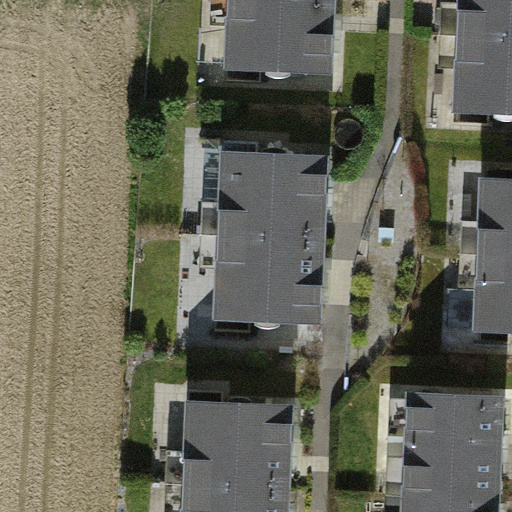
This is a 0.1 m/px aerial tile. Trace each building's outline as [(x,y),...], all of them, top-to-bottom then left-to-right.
[(339,0),(228,0),(226,68),(336,73),(339,0)] [(511,0),(458,0),(454,111),(511,113),(511,0)] [(331,155),(222,150),(215,320),(324,325),(331,155)] [(511,177),(482,176),(476,331),(511,332),(511,177)] [(502,511),(508,395),(408,390),(402,511),(502,511)] [(291,511),(297,405),(186,400),(181,511),(291,511)]
